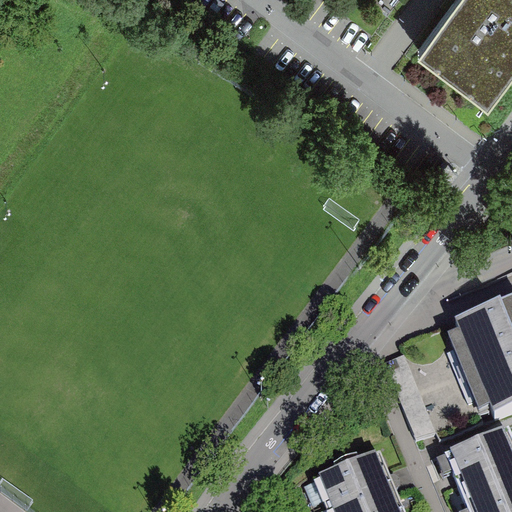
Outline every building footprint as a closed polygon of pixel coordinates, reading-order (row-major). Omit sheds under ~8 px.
[(511,73),(511,0),(456,0),(417,52),(489,105),(511,73)] [(461,337),(451,341),(482,420),(489,416),(493,426),(511,418),(511,305),(457,327),(461,337)] [(411,359),(389,368),(419,443),(442,434),(411,359)] [(511,511),(511,437),(464,457),(486,511),(511,511)] [(410,511),(388,459),(329,484),(341,511),(410,511)]
